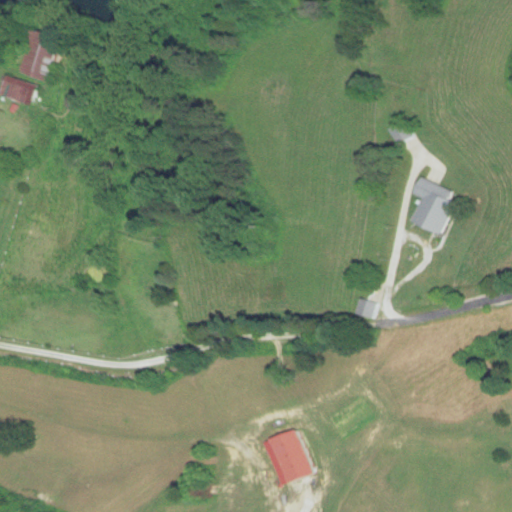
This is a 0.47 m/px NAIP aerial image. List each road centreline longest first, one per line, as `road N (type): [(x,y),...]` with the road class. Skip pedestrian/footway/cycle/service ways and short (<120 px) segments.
road 1 (residential): [(0,346),(135,367),(232,342),(352,332),(511,295)]
road 2 (residential): [(0,54),(36,45),(69,105),(123,153),(166,132),(187,94),(182,0)]
